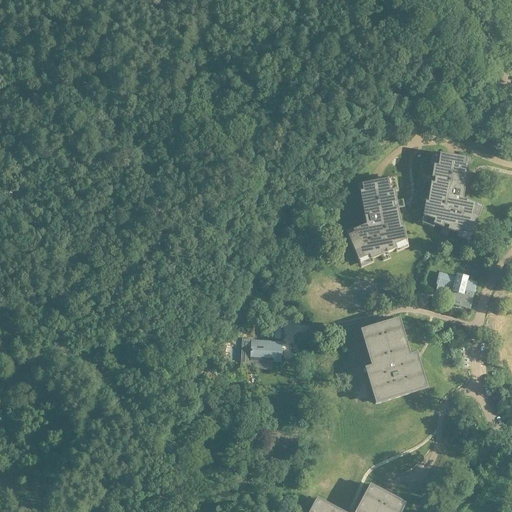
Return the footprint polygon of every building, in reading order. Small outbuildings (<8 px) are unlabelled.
[(425,202),(423,218),(434,222),(433,224),(443,228),(444,225),(449,227),(448,230),(459,234),(460,233),(471,237),(481,210),(475,207),(476,204),(463,199),(468,166),(465,166),(466,159),(437,154),(435,166),(434,166),(432,178),(435,178),(434,184),(431,183),(428,202),(425,202)] [(354,233),(348,236),(359,263),(370,258),(371,260),(382,255),(381,252),(386,250),(387,253),(407,243),(404,227),(401,227),(397,208),(394,208),(393,203),(396,203),(394,190),(392,191),(390,179),(362,185),(363,191),(360,192),(366,225),(353,230),(354,233)] [(440,274),(435,293),(452,297),(450,303),(469,308),(476,283),(466,281),(467,278),(457,276),(457,279),(440,274)] [(379,403),(424,389),(422,382),(425,381),(419,360),(416,360),(415,356),(414,353),(410,354),(408,349),(405,350),(404,345),(407,344),(401,326),(398,327),(396,319),(363,329),(366,336),(363,337),(368,356),(371,355),(372,359),(369,360),(371,366),(368,367),(370,374),(367,375),(373,397),(376,396),(379,403)] [(252,343),(251,359),(280,361),(281,345),(252,343)] [(399,509),(403,502),(388,494),(373,486),(369,493),(366,491),(357,508),(360,509),(358,511),(342,511),(324,502),(322,505),(315,501),(309,511),(401,511),(402,510),(399,509)]
